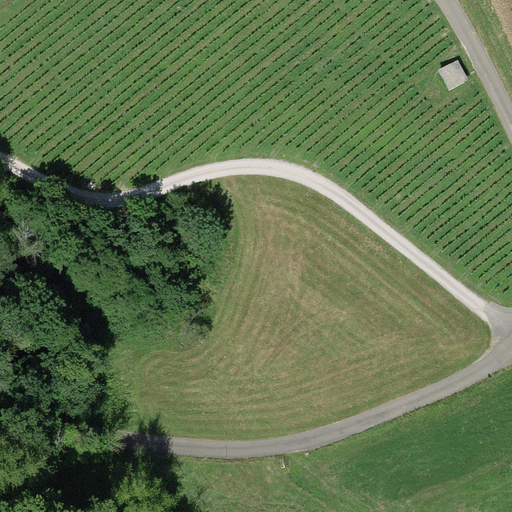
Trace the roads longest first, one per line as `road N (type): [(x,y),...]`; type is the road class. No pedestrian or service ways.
road 1 (track): [(511,337),(298,174),(253,164),(99,203),(0,162)]
road 2 (unclassified): [(0,420),(218,450),(288,449),(482,368),(511,344)]
road 3 (unclassified): [(511,132),(444,0)]
